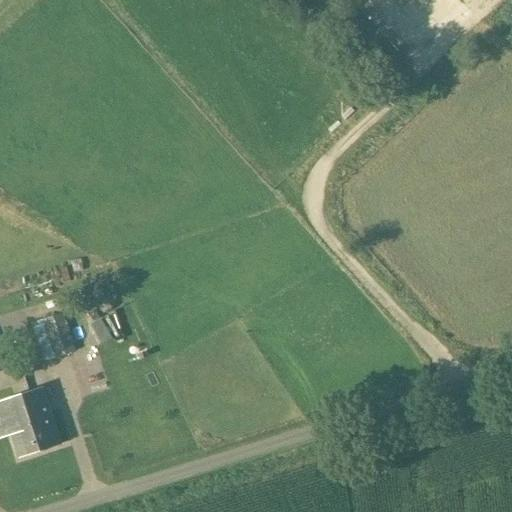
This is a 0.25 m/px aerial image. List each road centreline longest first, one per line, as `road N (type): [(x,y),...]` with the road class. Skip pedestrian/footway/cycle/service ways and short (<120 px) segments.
road 1 (unclassified): [(44,511),(460,384)]
road 2 (unclassified): [(460,384),(314,208),(308,181),(316,150),(414,46)]
